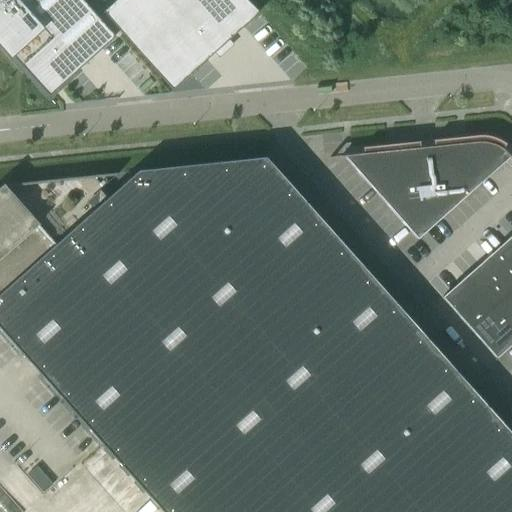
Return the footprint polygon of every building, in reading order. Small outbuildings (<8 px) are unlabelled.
[(80,0),(0,0),(0,44),(47,97),(114,37),(80,0)] [(244,0),(115,0),(98,15),(168,93),(258,13),(244,0)] [(129,91),(117,62),(107,66),(110,72),(97,77),(107,100),(129,91)] [(479,135),(476,135),(432,139),(432,146),(418,147),(418,141),(361,147),(362,153),(342,155),(416,238),(509,156),(501,148),(504,143),(502,141),(499,140),(496,138),(492,137),(489,136),(486,135),(482,135),(479,135)] [(159,511),(511,511),(511,438),(263,158),(135,172),(108,196),(93,178),(115,176),(115,174),(2,186),(0,187),(0,332),(99,444),(159,511)] [(511,239),(509,236),(486,256),(511,284),(511,239)] [(511,287),(511,284),(486,256),(464,276),(491,306),(511,287)] [(491,306),(464,276),(441,296),(468,327),(491,306)] [(511,287),(491,306),(511,330),(511,287)] [(511,342),(511,330),(491,306),(468,327),(495,357),(511,342)]
